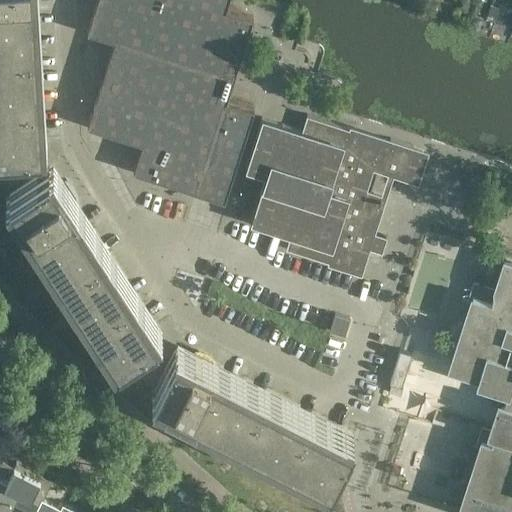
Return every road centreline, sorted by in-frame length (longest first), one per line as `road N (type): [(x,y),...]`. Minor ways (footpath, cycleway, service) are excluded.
road 1 (residential): [(132,238),(177,305),(225,339),(348,387),(370,316),(263,276),(256,264),(219,250)]
road 2 (residential): [(63,0),(69,131),(132,238)]
road 3 (tertiary): [(0,344),(182,511)]
